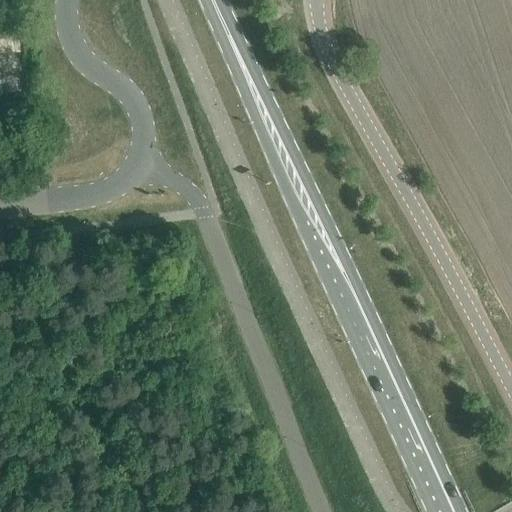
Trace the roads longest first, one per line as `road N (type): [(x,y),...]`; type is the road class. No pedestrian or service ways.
road 1 (tertiary): [(447,511),(213,0)]
road 2 (unclassified): [(316,0),(334,66),(511,391)]
road 3 (unclassified): [(320,511),(196,198),(138,162)]
road 4 (unclassified): [(67,0),(71,47),(125,92),(145,122),(138,162)]
road 5 (residential): [(138,162),(116,187),(97,194),(0,206)]
